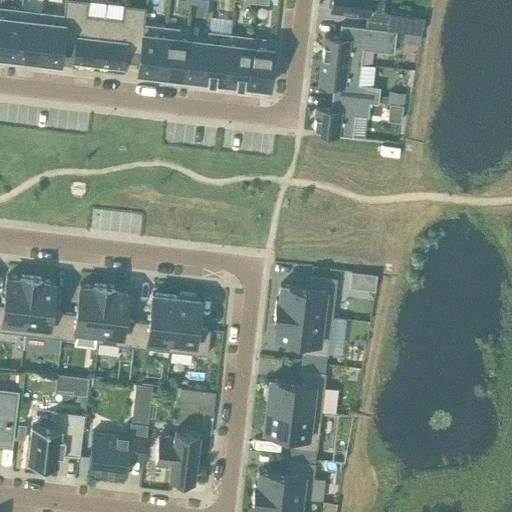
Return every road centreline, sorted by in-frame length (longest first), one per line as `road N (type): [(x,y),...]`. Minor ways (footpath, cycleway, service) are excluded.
road 1 (residential): [(0,237),(256,264),(220,511)]
road 2 (residential): [(0,86),(289,119)]
road 3 (residential): [(137,511),(0,496)]
